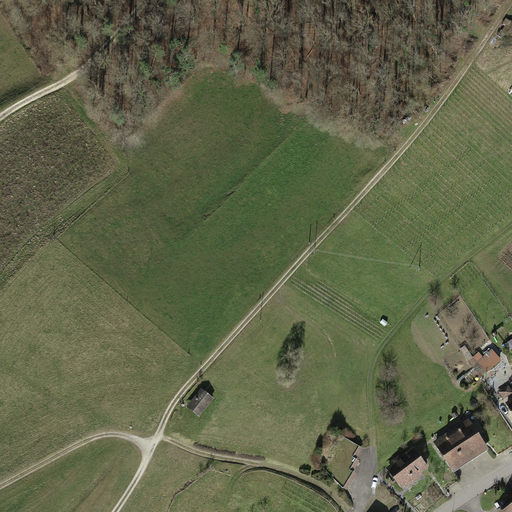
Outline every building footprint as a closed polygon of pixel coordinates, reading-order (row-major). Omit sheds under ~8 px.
[(89,24),(88,6),(63,8),(64,13),(66,15),(67,22),(71,25),(74,25),(74,31),(84,30),(84,24),(89,24)] [(482,377),(501,360),(492,349),(483,357),(479,352),(468,361),(482,377)] [(499,392),(503,400),(511,393),(511,390),(509,385),(499,392)] [(215,398),(201,388),(188,406),(201,416),(215,398)] [(469,419),(433,442),(453,473),(489,450),(469,419)] [(360,446),(330,428),(310,460),(325,470),(343,488),(354,472),(350,470),(357,459),(353,457),(360,446)] [(393,464),(387,468),(403,488),(429,468),(413,448),(401,458),(399,455),(391,461),(393,464)]
